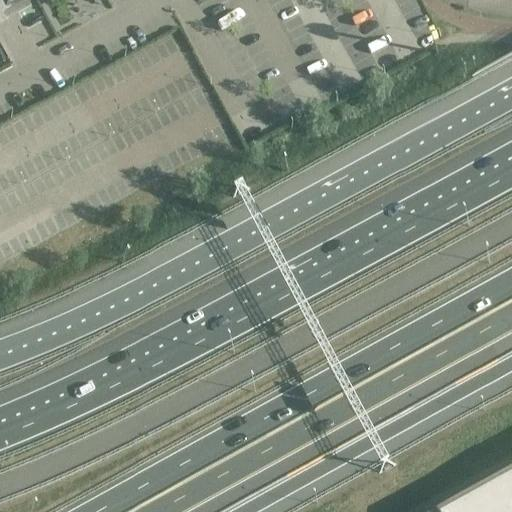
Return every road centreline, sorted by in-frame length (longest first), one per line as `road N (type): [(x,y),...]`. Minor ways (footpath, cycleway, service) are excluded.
road 1 (motorway): [(511,88),(163,286),(0,363)]
road 2 (motorway): [(511,172),(195,344),(0,436)]
road 3 (motorway): [(0,485),(107,441),(511,226)]
road 4 (motorway): [(97,511),(511,282)]
road 5 (motorway): [(244,511),(511,363)]
